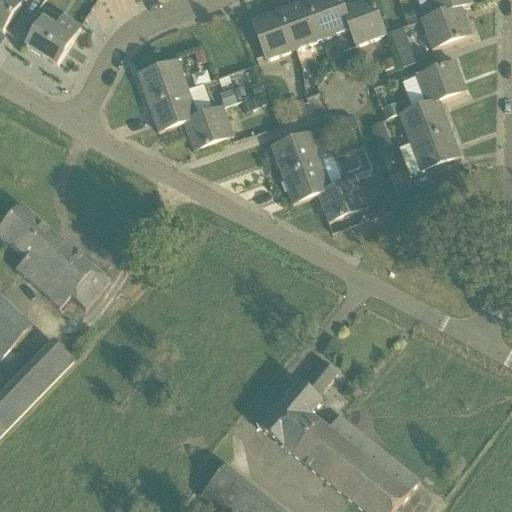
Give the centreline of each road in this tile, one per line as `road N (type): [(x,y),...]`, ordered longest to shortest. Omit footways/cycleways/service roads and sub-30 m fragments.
road 1 (residential): [(474,339),(67,114)]
road 2 (residential): [(67,114),(114,38),(160,0)]
